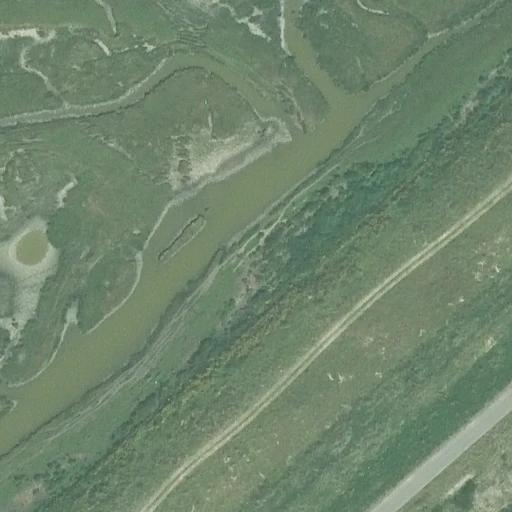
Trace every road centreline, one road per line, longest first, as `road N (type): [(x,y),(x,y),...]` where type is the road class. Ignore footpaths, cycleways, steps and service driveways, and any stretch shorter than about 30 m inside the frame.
road 1 (track): [(122,511),(511,155)]
road 2 (track): [(511,394),(379,511)]
